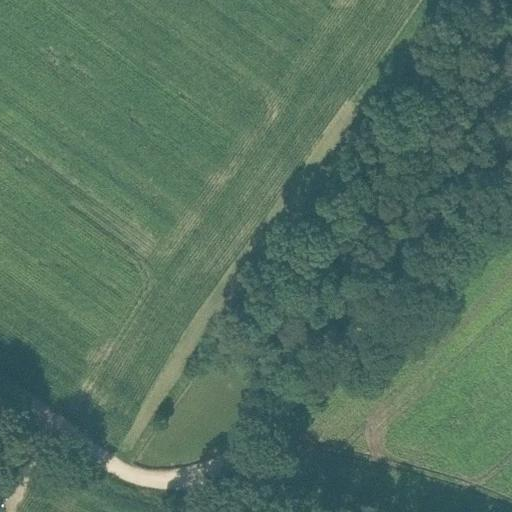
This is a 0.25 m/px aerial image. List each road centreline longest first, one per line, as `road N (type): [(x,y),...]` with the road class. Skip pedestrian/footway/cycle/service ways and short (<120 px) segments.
road 1 (track): [(197,473),(235,452),(346,344),(406,255),(511,147)]
road 2 (track): [(197,473),(132,476),(0,394)]
